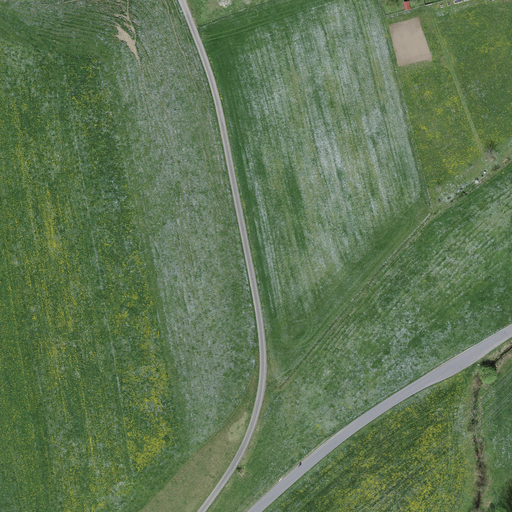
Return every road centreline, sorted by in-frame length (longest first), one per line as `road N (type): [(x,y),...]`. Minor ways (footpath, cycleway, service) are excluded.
road 1 (track): [(182,0),(225,132),(263,358),(248,433),(199,511)]
road 2 (unclassified): [(511,330),(372,414),(255,511)]
